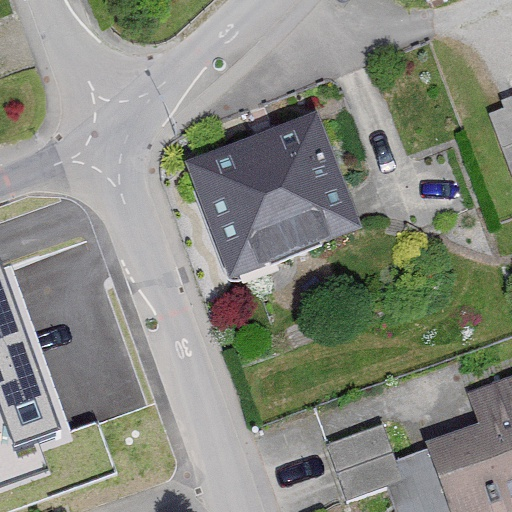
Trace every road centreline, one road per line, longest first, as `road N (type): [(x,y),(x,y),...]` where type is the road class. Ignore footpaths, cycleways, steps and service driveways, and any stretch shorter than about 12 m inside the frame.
road 1 (residential): [(103,148),(239,511)]
road 2 (residential): [(272,0),(103,148)]
road 3 (residential): [(103,148),(52,0)]
